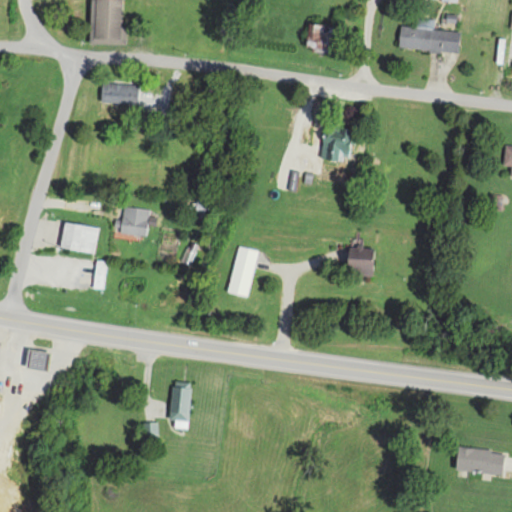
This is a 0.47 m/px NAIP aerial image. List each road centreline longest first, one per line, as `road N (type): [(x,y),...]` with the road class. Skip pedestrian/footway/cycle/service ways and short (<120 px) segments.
road 1 (primary): [(0,315),(511,388)]
road 2 (residential): [(511,102),(0,44)]
road 3 (residential): [(8,317),(81,53)]
